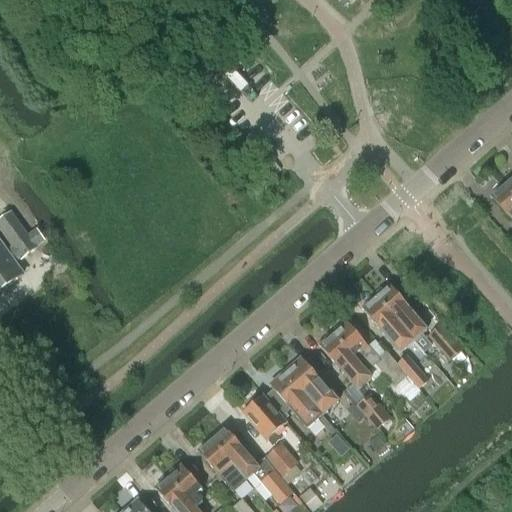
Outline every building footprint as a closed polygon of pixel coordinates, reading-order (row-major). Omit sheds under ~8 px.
[(495,194),(490,199),(511,224),(511,196),(504,187),(502,188),(499,188),(495,192),(495,194)] [(43,242),(36,232),(28,237),(11,215),(0,222),(0,232),(12,249),(6,254),(0,245),(0,292),(22,277),(13,264),(20,260),(21,261),(36,250),(35,248),(43,243),(43,242)] [(376,298),(375,299),(403,331),(414,343),(423,354),(431,347),(421,336),(426,332),(409,312),(410,312),(388,287),(383,291),(381,291),(377,295),(376,298)] [(400,355),(414,343),(403,331),(375,299),(374,300),(371,299),(367,303),(367,306),(362,310),(400,355)] [(333,335),(332,336),(360,368),(360,369),(371,381),(373,384),(382,376),(393,389),(406,378),(386,355),(378,362),(346,324),(340,329),(338,329),(334,332),(333,335)] [(433,344),(448,360),(458,351),(438,327),(429,335),(435,342),(433,344)] [(360,368),(332,336),(331,337),(328,337),(324,340),(324,343),(319,348),(340,373),(357,393),(371,381),(360,369),(360,368)] [(428,383),(407,358),(397,366),(418,391),(428,383)] [(301,361),(285,375),(315,408),(323,417),(338,404),(324,387),(301,361)] [(315,408),(285,375),(270,388),(273,392),(290,412),(299,422),(307,431),(323,417),(315,408)] [(290,412),(273,392),(264,400),(283,423),(287,419),(285,416),(290,412)] [(283,423),(264,400),(262,398),(260,400),(256,399),(250,404),(251,409),(243,415),(271,449),(280,442),(274,436),(286,426),(283,423)] [(371,407),(366,401),(357,409),(362,414),(363,416),(376,431),(389,420),(375,403),(371,407)] [(347,412),(357,424),(364,418),(354,406),(347,412)] [(212,441),(211,442),(246,482),(253,476),(259,470),(256,467),(224,430),(219,434),(216,434),(212,438),(212,441)] [(336,437),(328,444),(333,449),(341,442),(336,437)] [(232,494),(246,482),(211,442),(210,443),(207,443),(203,446),(202,449),(197,453),(232,494)] [(282,448),(267,461),(285,483),(300,470),(282,448)] [(293,494),(264,460),(256,467),(259,470),(253,476),(279,506),(293,494)] [(169,478),(168,479),(195,511),(202,505),(196,497),(202,492),(181,467),(176,472),(173,472),(169,475),(169,478)] [(196,511),(195,511),(168,479),(167,480),(164,480),(160,483),(160,486),(155,490),(173,511),(196,511)] [(310,491),(300,499),(310,511),(313,511),(322,506),(310,491)] [(250,511),(242,501),(232,510),(233,511),(250,511)] [(145,511),(138,503),(127,511),(145,511)]
